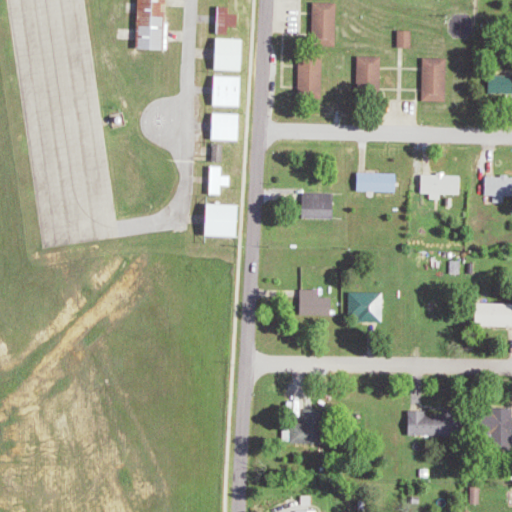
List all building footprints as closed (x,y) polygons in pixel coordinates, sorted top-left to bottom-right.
[(141,0),(140,49),(171,50),(173,0),(141,0)] [(343,3),(318,2),(317,44),(341,45),(343,3)] [(235,35),(235,27),(243,27),(243,16),(234,16),(234,8),(221,7),(219,34),(235,35)] [(418,49),(419,31),(404,31),(403,48),(418,49)] [(218,70),(251,71),(252,40),(219,38),(218,70)] [(303,98),(327,99),(327,55),(304,55),(303,98)] [(387,57),(361,56),(361,96),(386,97),(387,57)] [(427,101),(451,102),(453,59),(428,58),(427,101)] [(248,107),(249,77),(217,76),(216,106),(248,107)] [(496,92),(511,92),(511,77),(496,77),(496,92)] [(215,140),(247,141),(248,114),(216,113),(215,140)] [(235,187),(236,176),(228,176),(228,167),(213,166),(213,195),(227,195),(227,186),(235,187)] [(403,174),(363,173),(363,192),(403,192),(403,174)] [(446,194),(467,194),(467,176),(428,175),(428,194),(435,194),(435,200),(446,200),(446,194)] [(511,196),(511,177),(490,179),(491,197),(511,196)] [(208,236),(247,237),(248,206),(212,205),(212,211),(209,210),(208,236)] [(306,315),(337,316),(338,298),(325,297),(325,290),(307,290),(306,315)] [(389,293),(353,292),(352,316),(367,316),(367,322),(389,323),(389,293)] [(511,327),(511,304),(484,304),(484,326),(511,327)] [(511,409),(498,409),(497,438),(511,438),(511,409)] [(475,504),(484,504),(485,486),(476,486),(475,504)]
